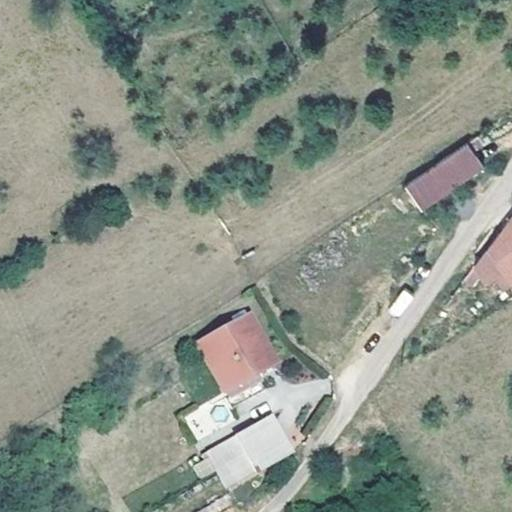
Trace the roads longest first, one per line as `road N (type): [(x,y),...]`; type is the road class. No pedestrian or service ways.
road 1 (track): [(75,0),(250,263),(294,352),(371,409),(427,511)]
road 2 (track): [(378,374),(420,371),(511,318)]
